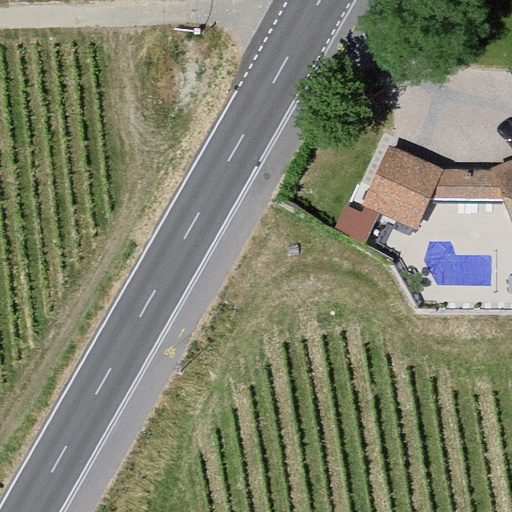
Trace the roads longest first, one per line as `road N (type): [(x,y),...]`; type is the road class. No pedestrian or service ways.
road 1 (tertiary): [(337,0),(43,511)]
road 2 (track): [(321,27),(198,7),(0,6)]
